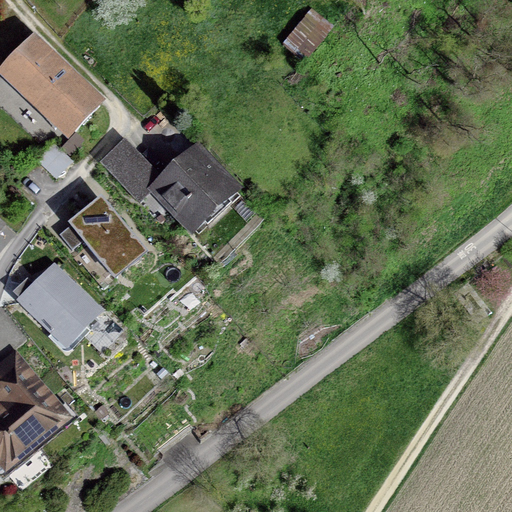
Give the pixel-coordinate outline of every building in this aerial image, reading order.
[(99,106),(33,43),(8,69),(29,89),(28,91),(37,105),(52,114),(53,112),(75,132),(99,106)] [(101,164),(136,200),(158,179),(123,143),(101,164)] [(197,151),(161,185),(180,206),(175,212),(193,231),(235,192),(197,151)] [(101,202),(71,227),(73,229),(61,238),(72,251),(83,242),(115,281),(145,256),(101,202)] [(54,271),(34,290),(27,283),(14,295),(67,346),(98,314),(54,271)] [(0,473),(65,420),(15,358),(0,370),(0,388),(12,404),(0,414),(0,413),(0,473)]
